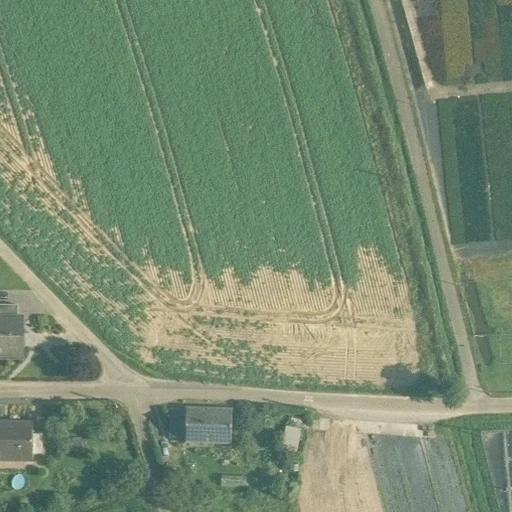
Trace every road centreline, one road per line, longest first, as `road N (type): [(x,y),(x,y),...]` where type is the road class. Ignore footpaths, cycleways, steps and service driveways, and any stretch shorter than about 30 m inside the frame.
road 1 (residential): [(487,412),(371,0)]
road 2 (residential): [(487,412),(137,392)]
road 3 (residential): [(137,392),(0,247)]
road 4 (residential): [(137,392),(0,392)]
road 5 (residential): [(172,511),(137,392)]
